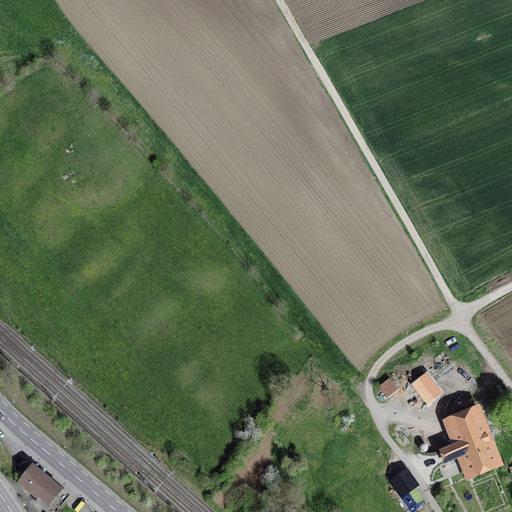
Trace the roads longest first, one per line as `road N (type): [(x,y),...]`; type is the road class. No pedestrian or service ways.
road 1 (track): [(460,315),(280,0)]
road 2 (track): [(440,511),(379,422),(370,376),(392,350),(460,315)]
road 3 (secondary): [(0,410),(117,511)]
